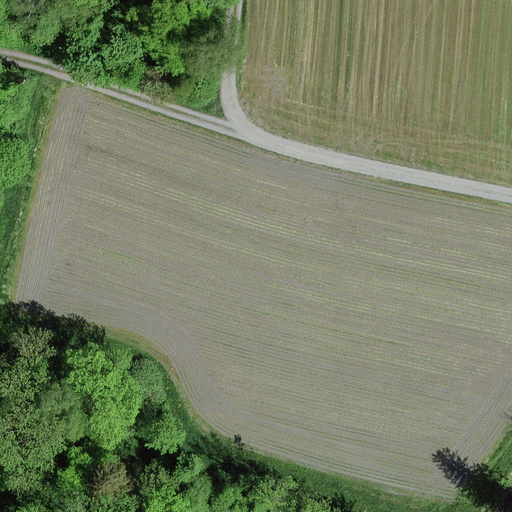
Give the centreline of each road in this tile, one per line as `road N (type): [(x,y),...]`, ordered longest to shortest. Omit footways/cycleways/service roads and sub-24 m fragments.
road 1 (track): [(511,194),(243,130)]
road 2 (track): [(0,52),(243,130)]
road 3 (track): [(238,0),(232,82),(243,130)]
